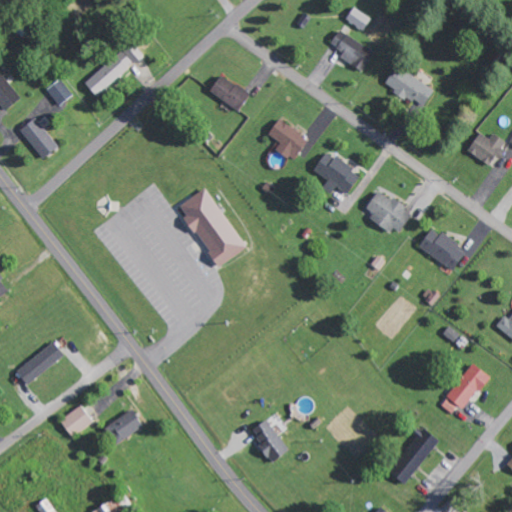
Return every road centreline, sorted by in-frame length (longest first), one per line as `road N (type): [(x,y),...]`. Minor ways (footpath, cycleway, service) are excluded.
road 1 (tertiary): [(258,511),(0,176)]
road 2 (residential): [(511,232),(228,24)]
road 3 (residential): [(254,0),(24,207)]
road 4 (residential): [(130,345),(0,447)]
road 5 (residential): [(426,511),(511,409)]
